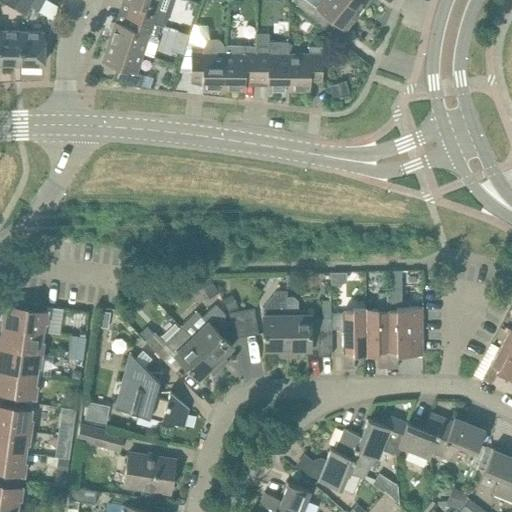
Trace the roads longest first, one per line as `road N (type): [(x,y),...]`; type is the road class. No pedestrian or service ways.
road 1 (unclassified): [(70,125),(316,155)]
road 2 (residential): [(196,511),(211,445),(238,399),(253,391),(350,388)]
road 3 (residential): [(218,511),(287,433),(350,388)]
road 4 (residential): [(511,412),(446,386),(350,388)]
road 5 (residential): [(0,247),(51,195),(70,125)]
road 6 (tertiary): [(475,129),(460,79),(479,0)]
road 7 (tertiary): [(448,0),(434,48),(444,127)]
road 8 (residential): [(70,125),(66,54),(83,0)]
